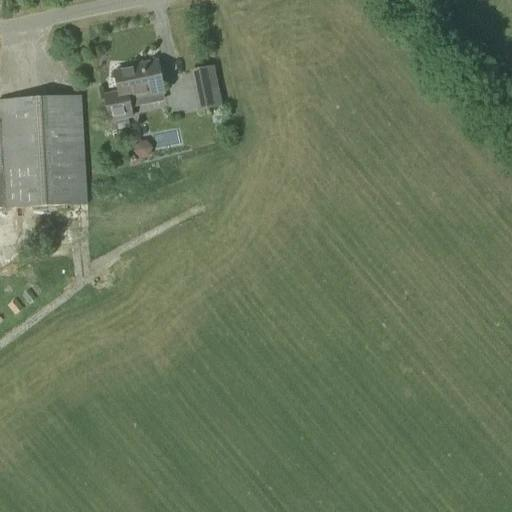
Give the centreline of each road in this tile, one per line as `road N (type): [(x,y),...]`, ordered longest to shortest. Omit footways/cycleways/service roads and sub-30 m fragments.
road 1 (track): [(413,0),(511,116)]
road 2 (unclassified): [(0,28),(134,0)]
